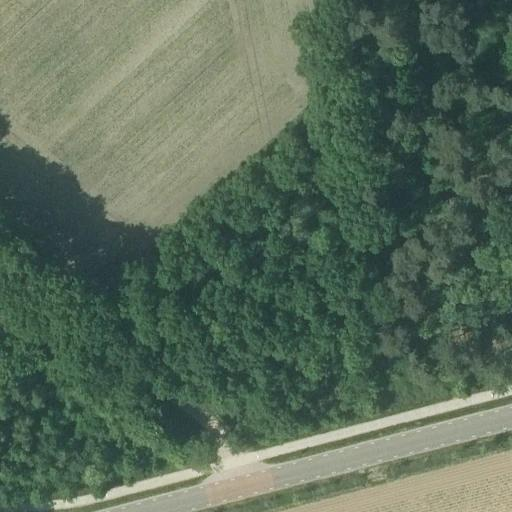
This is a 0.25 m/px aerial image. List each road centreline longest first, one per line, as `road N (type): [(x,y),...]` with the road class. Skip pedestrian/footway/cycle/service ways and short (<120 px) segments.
road 1 (tertiary): [(145,511),(511,417)]
road 2 (track): [(99,332),(340,100)]
road 3 (track): [(264,481),(250,459),(99,332)]
road 4 (track): [(99,332),(0,250)]
